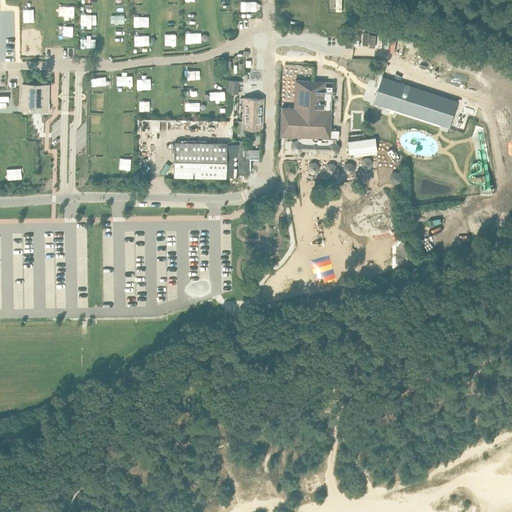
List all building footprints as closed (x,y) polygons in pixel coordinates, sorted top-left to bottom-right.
[(335,0),(336,10),(344,10),(344,0),(335,0)] [(160,6),(160,15),(177,15),(177,6),(160,6)] [(146,18),(146,9),(133,9),(134,19),(146,18)] [(309,25),(309,14),(300,14),(300,11),(291,10),(290,24),(309,25)] [(39,22),(39,11),(23,11),(23,21),(39,22)] [(184,12),(184,24),(197,24),(198,12),(184,12)] [(317,26),(339,27),(340,19),(318,18),(317,26)] [(186,40),(196,40),(197,31),(187,30),(186,40)] [(353,32),(345,32),(345,47),(353,47),(353,32)] [(421,48),(416,69),(436,74),(438,66),(448,68),(446,73),(483,83),(485,73),(499,77),(501,69),(477,63),(475,71),(455,66),(457,58),(421,48)] [(244,72),(243,56),(230,56),(230,72),(244,72)] [(122,75),(122,87),(134,88),(135,76),(122,75)] [(382,76),(374,103),(445,125),(447,126),(450,127),(458,100),(455,99),(454,99),(453,98),(414,86),(382,76)] [(229,79),(229,93),(240,93),(241,80),(229,79)] [(282,107),(280,136),(281,136),(329,138),(336,139),(339,139),(339,130),(329,130),(330,109),(332,87),(324,86),(324,82),(312,81),(308,81),(308,80),(295,80),(294,108),(282,107)] [(22,84),(21,110),(48,111),(49,85),(22,84)] [(217,90),(217,101),(227,101),(226,90),(217,90)] [(0,113),(13,113),(12,92),(0,92),(0,113)] [(243,98),(242,128),(261,129),(262,99),(243,98)] [(224,111),(213,111),(213,125),(224,125),(224,111)] [(121,114),(121,128),(134,128),(134,115),(121,114)] [(179,126),(179,116),(169,116),(169,126),(179,126)] [(353,140),(348,141),(349,153),(377,150),(375,138),(353,140)] [(17,139),(17,151),(32,152),(32,140),(17,139)] [(249,166),(249,160),(249,159),(245,159),(245,152),(244,152),(244,149),(244,141),(240,141),(240,152),(238,152),(238,175),(249,174),(249,169),(249,166)] [(174,142),(173,177),(226,178),(226,143),(174,142)] [(132,157),(121,157),(121,172),(132,173),(132,157)] [(50,160),(40,161),(40,172),(51,172),(50,160)] [(88,174),(88,165),(75,164),(74,173),(88,174)] [(490,211),(471,216),(475,235),(507,228),(503,208),(490,211)] [(421,231),(424,252),(469,245),(467,237),(463,238),(460,219),(452,220),(454,230),(449,230),(451,242),(441,243),(439,229),(421,231)] [(44,251),(54,251),(54,237),(45,236),(44,251)] [(330,258),(310,263),(317,286),(337,280),(330,258)]
